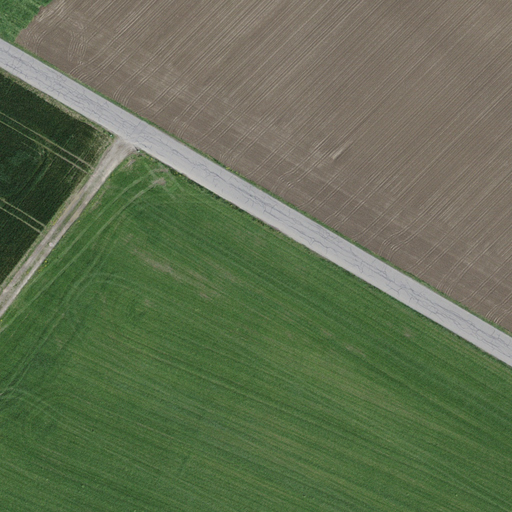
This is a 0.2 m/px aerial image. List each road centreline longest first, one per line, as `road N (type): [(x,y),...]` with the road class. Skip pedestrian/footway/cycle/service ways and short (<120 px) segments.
road 1 (unclassified): [(0,51),(511,350)]
road 2 (track): [(132,129),(0,302)]
